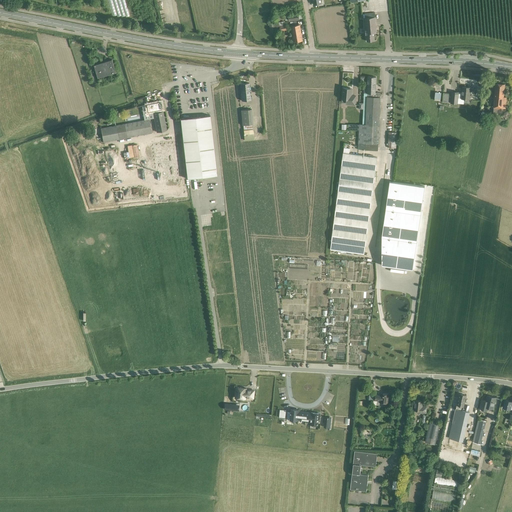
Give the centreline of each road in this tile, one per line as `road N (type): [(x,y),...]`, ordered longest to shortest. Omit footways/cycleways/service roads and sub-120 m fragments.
road 1 (unclassified): [(287,369),(200,367),(0,390)]
road 2 (secondary): [(0,13),(237,53)]
road 3 (secondary): [(312,57),(467,63)]
road 4 (unclassified): [(370,511),(374,472),(396,453),(406,376)]
road 5 (unknown): [(136,190),(112,178),(124,146),(144,137),(150,176),(140,188)]
